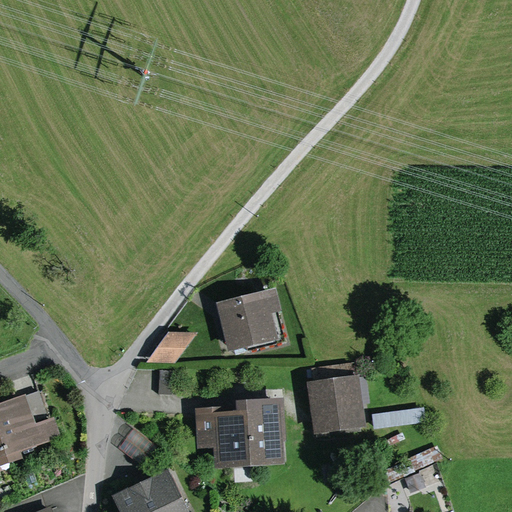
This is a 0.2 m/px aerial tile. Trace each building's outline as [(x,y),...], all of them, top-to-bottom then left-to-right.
[(223,309),(232,344),(246,341),(248,351),(284,342),(273,297),(223,309)] [(177,358),(199,335),(173,326),(150,351),(177,358)] [(311,369),(319,428),(359,423),(351,364),(311,369)] [(22,398),(31,422),(46,417),(38,392),(22,398)] [(21,402),(0,409),(0,439),(4,451),(33,441),(35,446),(55,439),(48,421),(30,427),(21,402)] [(202,416),(203,441),(223,440),(225,464),(234,464),(234,458),(274,455),(273,437),(279,437),(278,417),(223,421),(222,414),(202,416)] [(182,511),(165,476),(151,483),(150,487),(137,494),(133,492),(119,499),(125,511),(182,511)]
